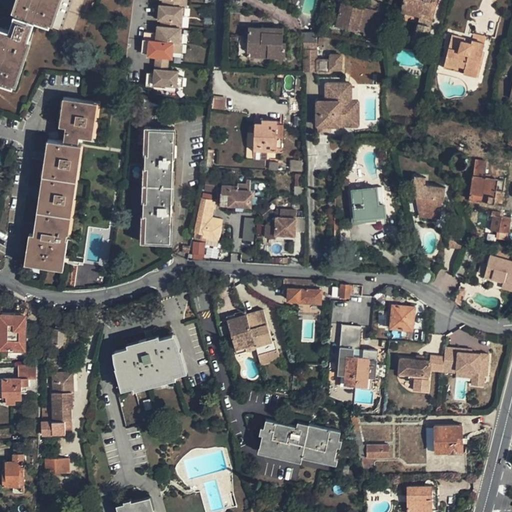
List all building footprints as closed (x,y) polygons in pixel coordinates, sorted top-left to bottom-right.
[(0,82),(12,87),(35,22),(50,27),(59,0),(18,0),(8,29),(0,26),(0,82)] [(406,0),(404,12),(421,16),(421,22),(433,24),(438,6),(433,4),(434,0),(406,0)] [(344,3),(339,2),(333,26),(362,33),(362,36),(373,39),(379,11),(363,7),(344,3)] [(163,25),(182,26),(182,20),(183,15),(186,15),(190,15),(190,6),(166,3),(163,3),(162,11),(164,12),(164,18),(163,25)] [(421,16),(404,12),(402,17),(421,22),(421,16)] [(180,42),(187,42),(187,32),(184,32),(181,32),(182,26),(163,25),(162,32),(160,32),(147,30),(146,38),(180,42)] [(250,26),(248,55),(285,57),(286,42),(282,41),(283,29),(250,26)] [(486,47),(488,37),(475,35),(473,43),(465,41),(465,39),(454,36),(448,63),(467,67),(465,73),(482,77),(486,59),(482,58),(484,46),(486,47)] [(180,42),(146,38),(144,51),(152,51),(156,52),(156,55),(159,55),(171,57),(171,51),(175,52),(179,52),(180,42)] [(304,51),(303,67),(316,68),(316,70),(324,70),(324,68),(329,69),(340,69),(341,55),(330,54),(330,60),(317,59),(317,52),(304,51)] [(171,57),(159,55),(158,67),(170,69),(171,57)] [(467,67),(448,63),(447,69),(465,73),(467,67)] [(170,69),(158,67),(157,73),(152,73),(151,86),(156,87),(156,82),(170,84),(179,85),(180,74),(180,70),(170,69)] [(326,102),(317,101),(316,126),(350,126),(351,102),(351,85),(337,84),(337,102),(326,102)] [(326,84),(326,102),(337,102),(337,84),(326,84)] [(24,259),(64,266),(69,238),(66,238),(81,145),(75,143),(76,139),(88,141),(95,104),(64,99),(60,127),(66,128),(63,143),(48,140),(32,232),(29,231),(24,259)] [(270,149),(278,150),(278,146),(280,123),(280,119),(258,117),(255,157),(267,158),(267,169),(278,170),(279,160),(269,158),(270,149)] [(398,127),(397,137),(416,139),(417,129),(398,127)] [(176,132),(151,130),(150,156),(146,156),(146,172),(149,172),(148,204),(144,204),(143,220),(147,220),(145,245),(172,246),(176,132)] [(475,161),(469,200),(494,204),(494,202),(500,204),(504,182),(484,179),(487,163),(475,161)] [(440,200),(442,201),(444,188),(425,185),(426,176),(415,175),(413,183),(415,196),(440,200)] [(223,205),(252,203),(252,193),(256,193),(255,187),(251,187),(250,181),(224,183),(225,193),(222,194),(223,205)] [(353,190),(355,216),(366,215),(366,218),(377,217),(387,216),(386,205),(379,206),(378,188),(353,190)] [(438,214),(440,200),(415,196),(416,209),(438,214)] [(203,200),(198,232),(208,234),(207,238),(223,240),(224,226),(213,224),(214,219),(216,202),(203,200)] [(508,236),(510,220),(500,218),(501,214),(491,212),(490,216),(492,217),(490,232),(497,234),(508,236)] [(366,215),(355,216),(353,218),(352,223),(356,225),(377,223),(377,217),(366,218),(366,215)] [(252,241),(254,218),(244,217),(242,240),(252,241)] [(266,228),(265,239),(275,240),(275,237),(295,238),(296,221),(275,220),(266,228)] [(507,242),(508,236),(497,234),(496,240),(507,242)] [(466,237),(450,236),(448,250),(462,251),(466,237)] [(511,261),(511,255),(510,249),(496,247),(494,256),(511,261)] [(484,276),(484,277),(503,283),(501,289),(511,291),(511,261),(494,256),(490,255),(487,265),(484,276)] [(484,276),(487,265),(481,263),(478,274),(484,276)] [(290,299),(299,300),(298,301),(320,304),(322,291),(314,290),(315,282),(287,279),(286,288),(290,288),(290,299)] [(338,299),(349,299),(349,298),(349,286),(339,285),(338,299)] [(466,293),(459,290),(455,304),(462,309),(466,293)] [(393,306),(390,328),(413,331),(416,309),(393,306)] [(263,311),(247,316),(255,347),(256,352),(261,368),(281,362),(275,342),(273,343),(263,311)] [(2,314),(2,346),(12,346),(12,349),(28,348),(27,316),(15,316),(15,313),(2,314)] [(227,322),(246,316),(245,313),(226,319),(227,322)] [(255,347),(247,316),(246,316),(227,322),(236,353),(255,347)] [(341,324),(336,374),(345,375),(344,384),(356,385),(368,386),(369,377),(375,378),(378,350),(368,350),(367,358),(362,358),(358,358),(361,326),(341,324)] [(54,329),(51,329),(51,344),(53,344),(54,346),(57,347),(59,346),(60,344),(62,344),(63,330),(60,329),(60,327),(54,327),(54,329)] [(187,371),(181,349),(179,342),(176,333),(160,338),(159,334),(127,343),(128,347),(113,351),(115,360),(117,367),(116,367),(122,389),(134,386),(135,389),(177,377),(176,374),(187,371)] [(255,347),(236,353),(237,358),(256,352),(255,347)] [(471,350),(446,347),(443,372),(455,373),(455,369),(469,371),(469,374),(472,374),(471,378),(470,384),(482,386),(484,375),(486,375),(488,354),(480,354),(480,356),(471,355),(471,352),(471,350)] [(416,355),(401,353),(400,368),(416,370),(416,374),(415,386),(428,388),(430,366),(444,367),(445,352),(431,351),(431,356),(424,356),(416,355)] [(19,379),(22,379),(37,379),(39,379),(38,364),(37,364),(19,365),(19,379)] [(469,371),(455,369),(455,373),(455,376),(471,378),(472,374),(469,374),(469,371)] [(73,374),(52,374),(53,393),(52,393),(53,408),(43,409),(43,421),(42,421),(43,435),(72,433),(70,409),(73,409),(72,393),(74,393),(73,374)] [(3,380),(4,396),(7,396),(7,401),(8,404),(16,404),(16,399),(22,399),(22,379),(19,379),(3,380)] [(358,415),(351,415),(357,458),(388,458),(388,445),(362,445),(358,415)] [(311,429),(269,422),(264,453),(306,460),(307,455),(336,460),(342,429),(312,424),(311,429)] [(462,426),(434,425),(434,453),(446,453),(446,456),(456,456),(455,476),(464,476),(465,456),(461,456),(462,426)] [(24,494),(23,462),(26,461),(26,454),(13,454),(13,462),(2,462),(4,486),(13,486),(13,494),(24,494)] [(69,459),(58,458),(58,473),(69,473),(69,459)] [(407,488),(406,511),(436,511),(436,487),(407,488)] [(155,511),(151,495),(132,500),(131,498),(124,499),(125,502),(118,503),(120,511),(155,511)]
